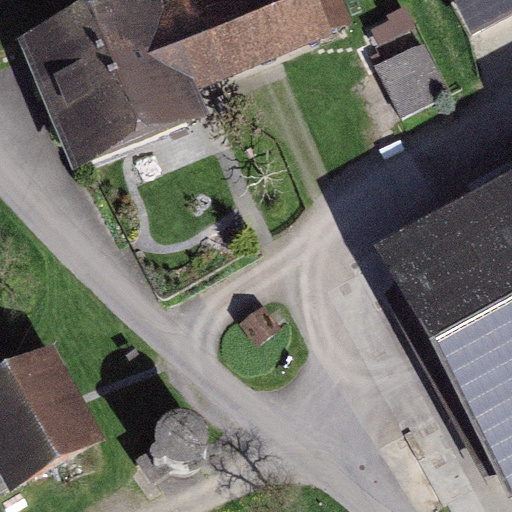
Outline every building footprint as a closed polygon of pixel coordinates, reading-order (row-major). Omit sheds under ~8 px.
[(309,0),(218,0),(42,74),(97,204),(207,157),(193,124),(337,64),(309,0)] [(376,68),(403,127),(455,104),(428,45),(376,68)] [(511,511),(511,236),(397,294),(505,511),(511,511)] [(71,383),(0,412),(0,482),(12,511),(108,471),(71,383)] [(200,435),(190,429),(178,427),(164,430),(155,440),(151,449),(151,463),(156,475),(165,483),(180,486),(193,484),(203,479),(208,470),(210,457),(207,445),(200,435)]
